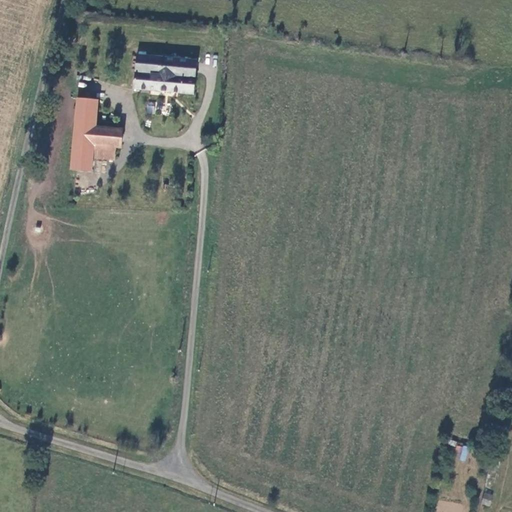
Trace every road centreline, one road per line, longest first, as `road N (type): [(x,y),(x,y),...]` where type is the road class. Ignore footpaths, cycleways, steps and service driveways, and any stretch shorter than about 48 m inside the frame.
road 1 (unclassified): [(171,475),(205,171),(198,151)]
road 2 (unclassified): [(0,264),(64,0)]
road 3 (unclassified): [(171,475),(0,420)]
